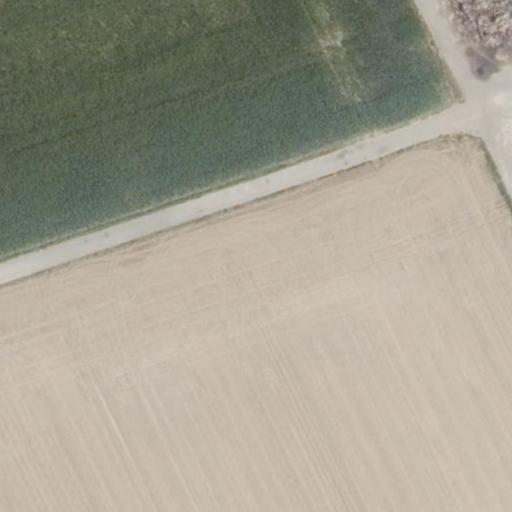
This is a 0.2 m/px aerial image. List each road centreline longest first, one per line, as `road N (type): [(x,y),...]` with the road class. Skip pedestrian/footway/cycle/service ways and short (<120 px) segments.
road 1 (track): [(0,280),(482,117)]
road 2 (track): [(424,0),(482,117)]
